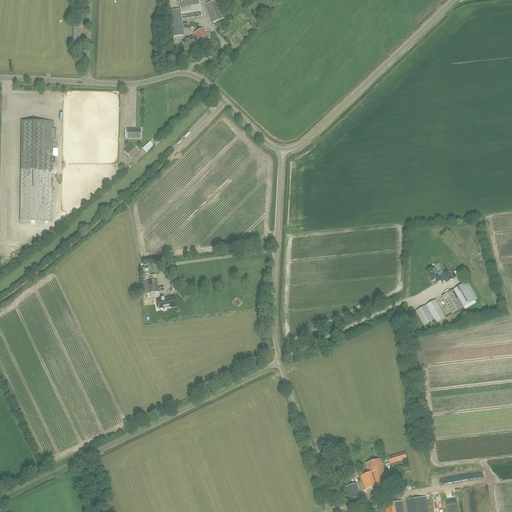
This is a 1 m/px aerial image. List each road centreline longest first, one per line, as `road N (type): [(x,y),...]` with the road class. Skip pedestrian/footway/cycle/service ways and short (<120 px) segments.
road 1 (unclassified): [(0,498),(279,361)]
road 2 (unclassified): [(283,149),(303,142),(453,0)]
road 3 (unclassified): [(279,361),(273,313),(283,149)]
road 4 (unknown): [(0,240),(4,79)]
road 5 (unclassified): [(329,511),(279,361)]
road 6 (unclassified): [(225,102),(191,73),(124,86),(87,83)]
